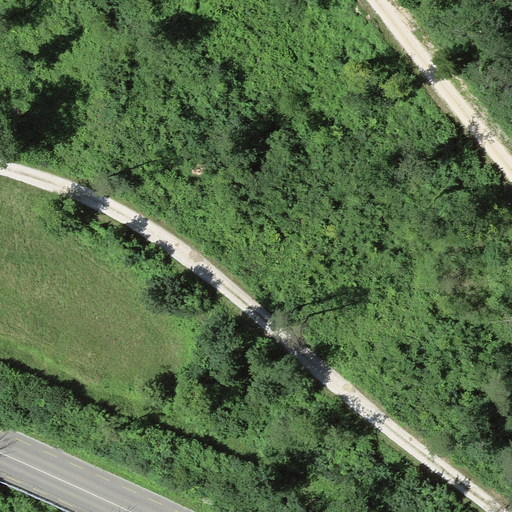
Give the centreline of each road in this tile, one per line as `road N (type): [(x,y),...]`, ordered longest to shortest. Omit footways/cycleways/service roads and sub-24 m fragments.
road 1 (track): [(0,167),(129,217),(177,249),(495,511)]
road 2 (track): [(511,168),(373,0)]
road 3 (primary): [(129,511),(0,452)]
